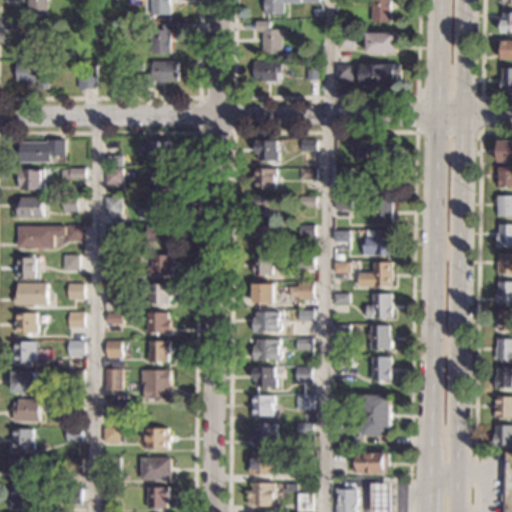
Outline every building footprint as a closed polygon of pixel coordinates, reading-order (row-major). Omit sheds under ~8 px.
[(48,0),(48,15),(28,15),(28,0),(48,0)] [(169,0),(169,15),(150,14),(150,0),(169,0)] [(285,0),(285,14),(264,14),(264,0),(285,0)] [(391,0),(391,22),(370,22),(370,0),(391,0)] [(511,33),(502,33),(502,21),(503,21),(503,13),(511,13),(511,33)] [(271,29),(283,30),(282,53),(263,53),(264,32),(256,32),(256,21),(271,22),(271,29)] [(32,30),(44,30),(45,53),(25,53),(25,32),(18,32),(18,22),(32,22),(32,30)] [(177,32),(171,32),(170,54),(151,53),(151,30),(163,30),(163,22),(177,22),(177,32)] [(354,49),(338,49),(338,34),(354,34),(354,49)] [(397,54),(367,53),(367,34),(398,34),(397,54)] [(511,60),(502,60),(502,41),(511,41),(511,60)] [(40,74),(49,74),(49,89),(38,89),(38,82),(17,82),(17,62),(40,62),(40,74)] [(178,82),(155,82),(154,88),(144,88),(144,73),(153,73),(153,62),(178,62),(178,82)] [(282,80),(278,80),(278,82),(277,82),(277,84),(266,83),(266,81),(254,81),(255,62),(282,62),(282,80)] [(318,80),(307,80),(307,64),(318,65),(318,80)] [(401,75),(396,75),(396,86),(361,86),(361,64),(401,65),(401,75)] [(352,81),(336,81),(336,65),(352,65),(352,81)] [(97,89),(79,89),(78,73),(91,73),(91,66),(97,66),(97,89)] [(511,92),(501,92),(501,79),(502,79),(502,69),(511,69),(511,92)] [(65,157),(51,156),(51,162),(20,162),(21,142),(47,143),(47,140),(66,140),(65,157)] [(317,152),(300,152),(301,141),(317,141),(317,152)] [(394,166),(376,166),(376,150),(371,150),(371,158),(351,158),(351,141),(395,142),(394,166)] [(511,162),(499,162),(499,141),(511,141),(511,162)] [(170,148),(174,148),(174,155),(172,155),(172,162),(150,161),(150,142),(170,143),(170,148)] [(278,152),(279,152),(279,161),(259,161),(259,155),(255,154),(256,142),(278,142),(278,152)] [(123,167),(106,167),(107,156),(119,156),(123,156),(123,167)] [(346,160),(341,165),(337,160),(341,156),(346,160)] [(511,187),(499,187),(499,167),(511,167),(511,187)] [(87,180),(70,179),(70,178),(62,178),(62,170),(70,170),(70,168),(87,168),(87,180)] [(352,183),(337,183),(337,168),(352,168),(352,183)] [(122,186),(106,185),(107,169),(122,170),(122,186)] [(277,189),(256,189),(256,182),(253,182),(253,176),(256,176),(256,169),(277,169),(277,189)] [(316,179),(300,179),(300,169),(317,169),(316,179)] [(394,192),(368,192),(368,182),(376,182),(376,169),(394,169),(394,192)] [(43,190),(20,190),(20,170),(44,170),(43,190)] [(171,177),(174,177),(174,190),(150,190),(150,170),(171,170),(171,177)] [(511,216),(499,216),(498,197),(511,196),(511,216)] [(172,219),(140,219),(140,197),(172,197),(172,219)] [(317,208),(300,208),(300,197),(317,197),(317,208)] [(45,217),(18,217),(18,202),(21,202),(21,198),(45,198),(45,217)] [(78,198),(78,211),(64,211),(64,198),(78,198)] [(122,215),(105,214),(106,198),(122,198),(122,215)] [(278,218),(259,218),(258,210),(256,211),(256,198),(278,198),(278,218)] [(351,210),(336,210),(336,199),(351,200),(351,210)] [(392,225),(374,225),(374,200),(375,200),(392,200),(392,225)] [(121,241),(107,241),(107,225),(121,225),(121,241)] [(316,237),(299,236),(300,225),(316,225),(316,237)] [(511,244),(498,244),(498,233),(500,233),(500,225),(511,225),(511,244)] [(83,241),(67,241),(67,226),(83,226),(83,241)] [(278,246),(257,246),(257,239),(255,239),(255,233),(257,233),(257,226),(278,226),(278,246)] [(65,236),(54,236),(54,248),(17,248),(17,240),(18,240),(18,227),(65,227),(65,236)] [(170,241),(148,240),(148,227),(170,228),(170,241)] [(393,255),(364,255),(364,246),(367,246),(367,230),(394,231),(393,255)] [(350,241),(334,241),(335,231),(350,231),(350,241)] [(315,270),(299,270),(299,253),(315,253),(315,270)] [(121,272),(106,272),(106,254),(119,254),(121,254),(121,272)] [(511,273),(498,273),(498,262),(499,262),(500,254),(511,254),(511,273)] [(173,277),(148,276),(148,267),(152,267),(152,255),(173,256),(173,277)] [(272,275),(254,275),(254,256),(272,255),(272,275)] [(80,256),(80,271),(64,271),(64,256),(80,256)] [(36,279),(17,279),(18,258),(31,258),(36,258),(36,279)] [(351,273),(334,273),(335,262),(351,262),(351,273)] [(393,288),(359,288),(359,273),(374,273),(374,263),(393,263),(393,288)] [(511,302),(497,302),(497,290),(498,290),(498,283),(511,283),(511,302)] [(47,306),(15,306),(15,295),(17,295),(18,284),(48,284),(47,306)] [(84,299),(68,299),(69,284),(84,284),(84,299)] [(314,300),(299,300),(299,297),(290,297),(290,288),(299,287),(299,284),(314,284),(314,300)] [(172,298),(170,298),(170,305),(150,305),(151,285),(172,285),(172,298)] [(275,305),(254,305),(253,285),(275,285),(275,305)] [(350,303),(335,303),(335,294),(350,294),(350,303)] [(391,319),(367,319),(367,306),(374,306),(374,294),(392,294),(391,319)] [(121,312),(106,312),(106,295),(121,296),(121,312)] [(314,321),(298,321),(298,310),(314,310),(314,321)] [(280,332),(254,333),(254,318),(257,318),(257,312),(280,312),(280,332)] [(511,331),(498,331),(498,312),(511,312),(511,331)] [(36,334),(16,334),(16,313),(36,313),(36,334)] [(84,328),(68,328),(68,313),(84,313),(84,328)] [(169,321),(171,321),(171,333),(147,333),(148,313),(169,313),(169,321)] [(122,324),(106,324),(106,314),(122,314),(122,324)] [(350,336),(334,336),(334,325),(350,325),(350,336)] [(389,337),(391,337),(391,349),(372,349),(372,326),(390,326),(389,337)] [(312,350),(296,350),(296,340),(313,340),(312,350)] [(511,359),(496,359),(496,348),(498,348),(498,340),(511,340),(511,359)] [(84,356),(68,356),(68,341),(84,341),(84,356)] [(121,359),(106,359),(106,341),(121,341),(121,359)] [(280,350),(282,350),(282,361),(253,361),(253,345),(256,345),(256,341),(280,341),(280,350)] [(35,354),(37,354),(37,363),(13,362),(13,342),(35,343),(35,354)] [(171,355),(168,355),(168,362),(148,362),(148,352),(150,352),(150,342),(171,342),(171,355)] [(352,367),(335,367),(335,356),(352,357),(352,367)] [(391,380),(371,380),(371,375),(372,375),(373,358),(391,359),(391,380)] [(312,368),(312,383),(296,383),(297,367),(312,368)] [(511,388),(495,388),(495,376),(497,376),(497,368),(511,368),(511,388)] [(121,391),(104,391),(104,369),(121,370),(121,391)] [(274,379),(276,379),(276,388),(256,388),(256,381),(253,381),(254,369),(274,369),(274,379)] [(84,385),(67,385),(67,370),(84,370),(84,385)] [(169,386),(171,386),(171,400),(144,400),(144,385),(141,385),(141,370),(169,371),(169,386)] [(35,393),(14,393),(14,371),(36,372),(35,393)] [(313,410),(296,410),(296,395),(313,395),(313,410)] [(390,436),(363,435),(363,396),(391,396),(390,436)] [(273,416),(252,416),(253,397),(274,397),(273,416)] [(511,417),(494,417),(495,406),(496,406),(496,397),(511,397),(511,417)] [(84,414),(67,413),(67,398),(84,398),(84,414)] [(39,422),(13,422),(14,403),(17,403),(17,400),(39,400),(39,422)] [(312,434),(296,434),(296,423),(312,423),(312,434)] [(275,444),(252,444),(253,432),(255,432),(255,425),(276,425),(275,444)] [(511,446),(493,446),(493,434),(496,434),(496,426),(511,426),(511,446)] [(83,442),(66,442),(66,427),(83,428),(83,442)] [(119,444),(103,443),(104,428),(120,428),(119,444)] [(168,435),(171,435),(171,443),(168,443),(168,449),(146,449),(146,429),(168,429),(168,435)] [(32,441),(34,441),(34,451),(13,450),(13,430),(32,431),(32,441)] [(275,469),(273,469),(273,476),(249,476),(249,466),(252,466),(252,452),(275,453),(275,469)] [(389,474),(353,473),(353,454),(389,454),(389,474)] [(511,511),(505,511),(505,502),(502,502),(502,495),(506,495),(507,454),(511,454),(511,511)] [(120,475),(102,475),(103,457),(120,458),(120,475)] [(171,481),(140,480),(141,458),(171,458),(171,481)] [(32,480),(12,479),(12,459),(33,460),(32,480)] [(82,459),(82,474),(66,474),(66,459),(82,459)] [(313,481),(296,480),(296,469),(313,469),(313,481)] [(274,507),(249,507),(249,491),(252,491),(252,483),(274,484),(274,507)] [(395,511),(375,511),(375,483),(395,483),(395,511)] [(119,498),(103,497),(103,487),(119,487),(119,498)] [(31,499),(33,499),(33,508),(11,508),(11,488),(31,488),(31,499)] [(82,505),(65,505),(65,488),(82,489),(82,505)] [(170,502),(167,502),(167,508),(147,508),(148,488),(170,488),(170,502)] [(359,511),(337,511),(337,490),(360,490),(359,511)] [(312,511),(297,511),(297,494),(312,495),(312,511)]
